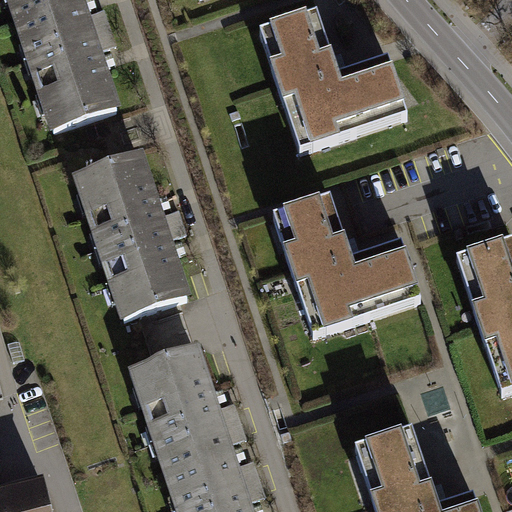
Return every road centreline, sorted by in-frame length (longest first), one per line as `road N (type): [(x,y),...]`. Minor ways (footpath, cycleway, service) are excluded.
road 1 (residential): [(288,511),(220,306)]
road 2 (tertiary): [(511,118),(407,0)]
